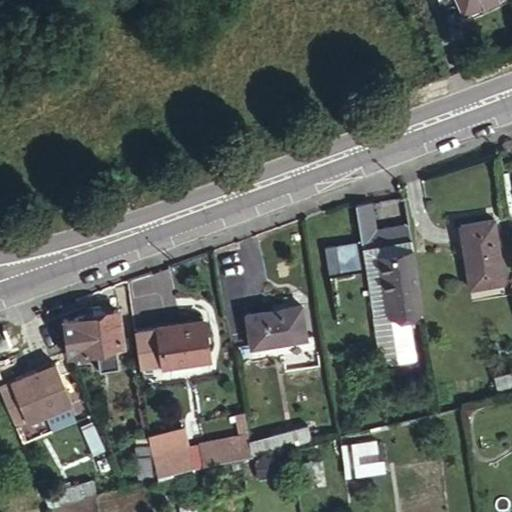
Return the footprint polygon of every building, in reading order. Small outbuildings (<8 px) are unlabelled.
[(457,0),(463,12),(490,0),(457,0)] [(367,205),(352,207),(358,242),(362,269),(366,292),(370,291),(376,323),(407,319),(421,317),(412,247),(374,252),(373,243),(367,205)] [(501,281),(492,217),(458,222),(468,286),(501,281)] [(410,237),(373,243),(374,252),(412,247),(410,237)] [(326,274),(362,269),(358,242),(322,247),(326,274)] [(376,323),(370,291),(366,292),(371,324),(379,371),(415,366),(407,319),(376,323)] [(304,340),(298,305),(243,314),(248,350),(304,340)] [(77,315),(83,352),(96,350),(97,350),(115,347),(122,346),(117,309),(77,315)] [(62,317),(67,354),(83,352),(77,315),(62,317)] [(207,360),(200,321),(154,329),(161,368),(207,360)] [(0,363),(21,355),(12,334),(0,339),(0,363)] [(115,347),(97,350),(99,369),(117,367),(115,347)] [(72,402),(55,363),(11,381),(28,420),(72,402)] [(511,385),(511,367),(495,372),(499,389),(511,385)] [(248,430),(243,409),(233,411),(238,432),(248,430)] [(98,437),(92,421),(81,425),(87,441),(98,437)] [(248,436),(252,452),(311,438),(307,422),(248,436)] [(205,462),(252,452),(248,436),(248,430),(238,432),(201,439),(205,462)] [(339,443),(343,471),(384,466),(380,437),(339,443)] [(144,480),(160,478),(156,454),(154,445),(140,447),(144,480)] [(156,454),(160,478),(195,469),(188,446),(156,454)] [(292,460),(296,487),(326,483),(323,456),(292,460)] [(51,491),(57,505),(97,497),(92,480),(51,491)] [(51,491),(43,493),(49,507),(57,505),(51,491)]
